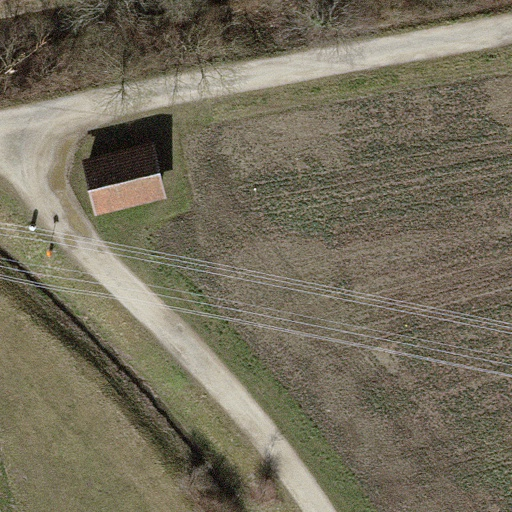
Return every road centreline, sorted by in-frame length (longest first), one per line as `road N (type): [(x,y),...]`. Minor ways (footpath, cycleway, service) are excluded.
road 1 (track): [(511,34),(11,124)]
road 2 (track): [(11,124),(35,183),(252,415),(323,511)]
